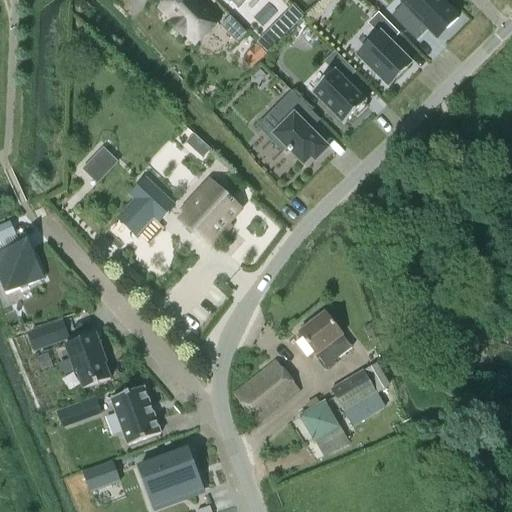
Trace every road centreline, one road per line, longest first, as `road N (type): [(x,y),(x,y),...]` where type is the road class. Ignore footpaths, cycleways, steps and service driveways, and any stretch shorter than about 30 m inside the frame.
road 1 (residential): [(224,427),(221,365),(241,314),(292,242),(511,23)]
road 2 (residential): [(224,427),(45,226)]
